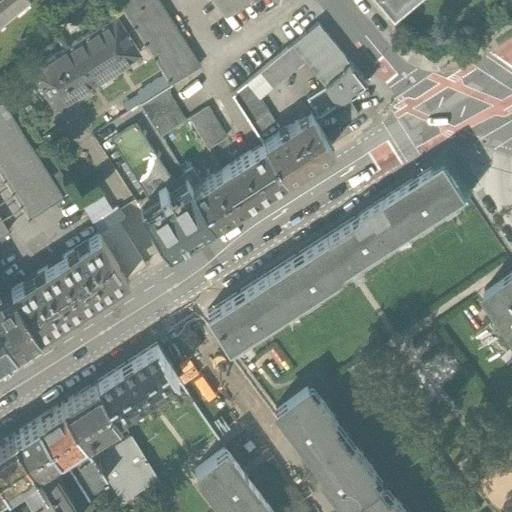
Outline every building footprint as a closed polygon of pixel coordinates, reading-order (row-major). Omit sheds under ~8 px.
[(0,0),(0,23),(27,0),(0,0)] [(167,82),(197,64),(156,0),(115,0),(161,73),(167,82)] [(213,0),(222,11),(238,0),(213,0)] [(390,0),(401,12),(415,0),(390,0)] [(115,10),(26,65),(33,77),(24,83),(34,99),(45,92),(53,105),(140,51),(115,10)] [(308,110),(312,117),(328,106),(339,124),(357,112),(346,94),(365,82),(316,21),(288,44),(304,63),(322,84),(305,95),(313,108),(308,110)] [(258,97),(304,63),(288,44),(230,93),(257,133),(275,122),(258,97)] [(122,101),(126,108),(137,101),(162,86),(167,82),(161,73),(136,89),(137,91),(122,101)] [(183,118),(162,86),(137,101),(158,134),(183,118)] [(0,166),(31,217),(65,196),(0,91),(0,166)] [(225,135),(206,104),(187,116),(206,146),(225,135)] [(260,140),(282,174),(322,149),(326,146),(330,144),(312,117),(308,110),(304,112),(279,128),(260,140)] [(133,115),(102,134),(142,197),(172,178),(133,115)] [(282,174),(260,140),(254,143),(190,184),(211,218),(229,207),(264,185),(276,178),(282,174)] [(448,157),(388,194),(410,230),(471,192),(448,157)] [(136,201),(165,247),(200,225),(206,222),(211,218),(190,184),(182,172),(177,175),(172,178),(142,197),(136,201)] [(76,193),(100,231),(110,225),(103,214),(112,208),(95,181),(76,193)] [(350,268),(410,230),(388,194),(328,232),(350,268)] [(110,225),(100,231),(127,275),(146,263),(119,221),(126,217),(118,205),(112,208),(103,214),(110,225)] [(0,234),(11,228),(0,210),(0,234)] [(15,287),(17,290),(44,330),(83,305),(127,275),(100,231),(55,261),(15,287)] [(290,306),(350,268),(328,232),(268,270),(290,306)] [(511,265),(481,288),(511,331),(511,265)] [(230,343),(290,306),(268,270),(208,308),(230,343)] [(0,312),(21,345),(44,330),(17,290),(10,294),(0,278),(0,312)] [(0,358),(21,345),(0,312),(0,358)] [(156,342),(95,380),(115,412),(176,374),(156,342)] [(316,454),(351,429),(312,379),(277,403),(316,454)] [(95,380),(61,402),(84,438),(118,416),(115,412),(95,380)] [(61,402),(36,417),(58,451),(58,452),(73,443),(77,450),(74,452),(91,480),(106,471),(95,455),(84,438),(61,402)] [(36,417),(13,433),(59,507),(73,499),(52,466),(50,466),(45,459),(58,451),(36,417)] [(351,429),(316,454),(355,505),(390,480),(351,429)] [(13,433),(0,440),(0,477),(5,485),(20,476),(42,511),(62,511),(59,507),(13,433)] [(129,433),(95,455),(106,471),(122,497),(157,476),(129,433)] [(194,469),(226,511),(243,511),(263,498),(224,446),(194,469)] [(360,511),(414,511),(390,480),(355,505),(360,511)] [(274,511),(263,498),(243,511),(274,511)]
